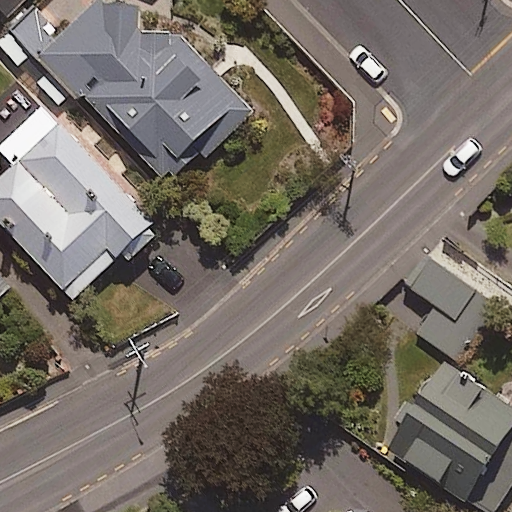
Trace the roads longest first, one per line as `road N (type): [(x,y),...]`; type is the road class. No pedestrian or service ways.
road 1 (tertiary): [(0,483),(184,383),(268,322),(496,104)]
road 2 (residential): [(496,104),(401,0)]
